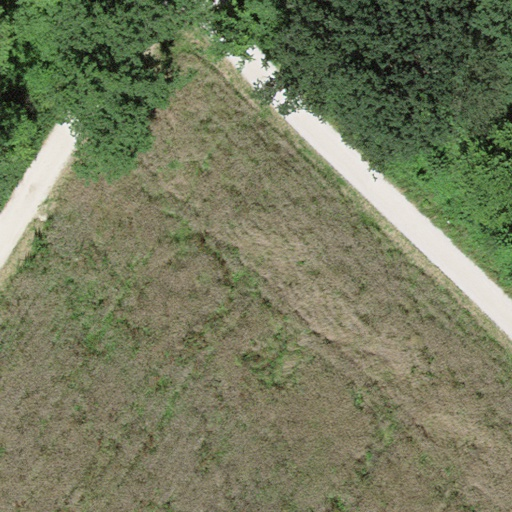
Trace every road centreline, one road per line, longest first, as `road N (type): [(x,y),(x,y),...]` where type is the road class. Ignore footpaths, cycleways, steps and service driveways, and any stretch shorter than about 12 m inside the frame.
road 1 (track): [(511,317),(195,0)]
road 2 (track): [(138,0),(0,235)]
